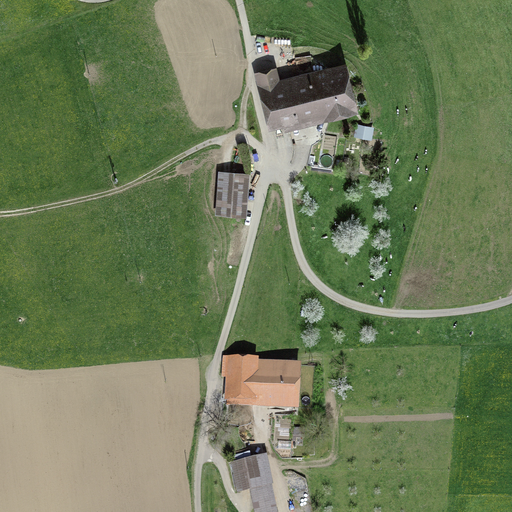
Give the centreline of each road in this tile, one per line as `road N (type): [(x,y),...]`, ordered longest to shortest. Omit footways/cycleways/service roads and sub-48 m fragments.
road 1 (track): [(239,0),(270,154),(246,135),(204,143),(93,198),(0,212)]
road 2 (unclassified): [(270,154),(213,377),(197,511)]
road 3 (unclassified): [(270,154),(304,264),(334,297),(406,314),(511,298)]
